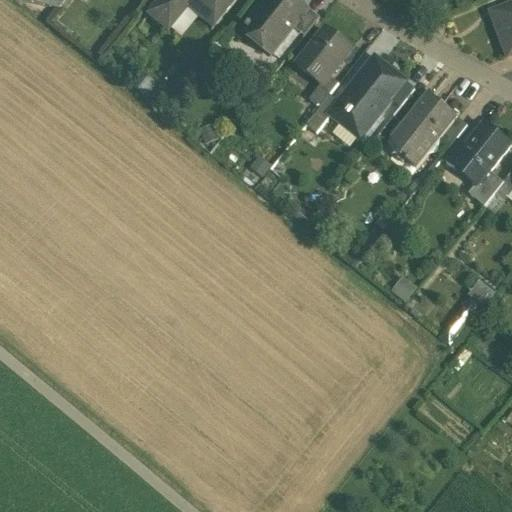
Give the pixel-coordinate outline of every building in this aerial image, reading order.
[(17,0),(17,1),(56,10),(64,0),(17,0)] [(160,0),(147,16),(164,30),(185,5),(214,28),(237,0),(160,0)] [(269,0),(263,7),(243,34),(246,36),(273,58),(295,31),(310,12),(309,11),(307,13),(290,0),(269,0)] [(511,6),(491,14),(508,59),(511,57),(511,6)] [(320,20),(310,12),(295,31),(304,39),(320,20)] [(350,52),(326,32),(297,67),(321,87),(322,88),(329,79),(350,52)] [(406,85),(380,64),(369,79),(364,74),(339,104),(329,117),(331,118),(360,142),(393,101),(406,85)] [(321,87),(309,102),(319,110),(330,97),(338,86),(329,79),(322,88),(321,87)] [(406,85),(393,101),(402,109),(415,92),(406,85)] [(319,110),(306,127),(316,135),(331,118),(329,117),(339,104),(330,97),(319,110)] [(454,122),(425,99),(403,126),(407,130),(395,145),(410,157),(405,163),(416,172),(440,142),(458,120),(456,119),(454,122)] [(458,120),(440,142),(450,150),(456,142),(467,128),(458,120)] [(483,127),(473,139),(474,140),(466,150),(451,169),(477,189),(477,190),(490,174),(511,147),(494,134),(494,135),(483,127)] [(466,150),(456,142),(450,150),(441,161),(451,169),(466,150)] [(490,174),(477,190),(477,189),(470,197),(484,209),(503,185),(490,174)] [(402,279),(392,292),(405,302),(415,289),(402,279)] [(497,294),(482,282),(470,297),(472,299),(481,306),(485,309),(497,294)] [(472,299),(445,333),(451,338),(455,340),(481,306),(472,299)] [(455,340),(451,338),(446,345),(453,350),(458,343),(455,340)]
